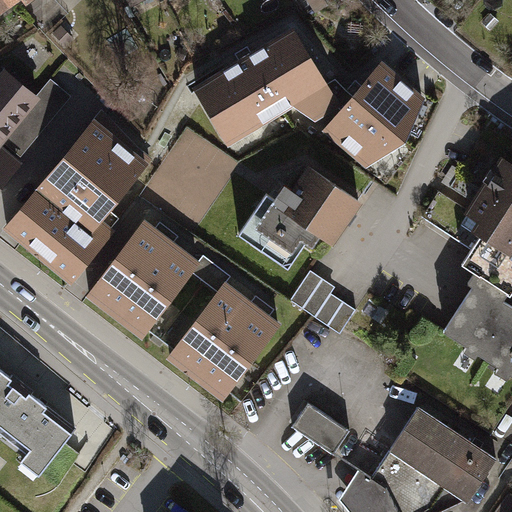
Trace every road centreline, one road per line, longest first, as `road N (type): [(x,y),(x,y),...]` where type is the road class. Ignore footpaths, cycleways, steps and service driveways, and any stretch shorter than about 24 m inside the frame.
road 1 (secondary): [(270,511),(0,282)]
road 2 (unknown): [(245,441),(311,378),(349,393),(388,425)]
road 3 (residential): [(392,0),(511,105)]
